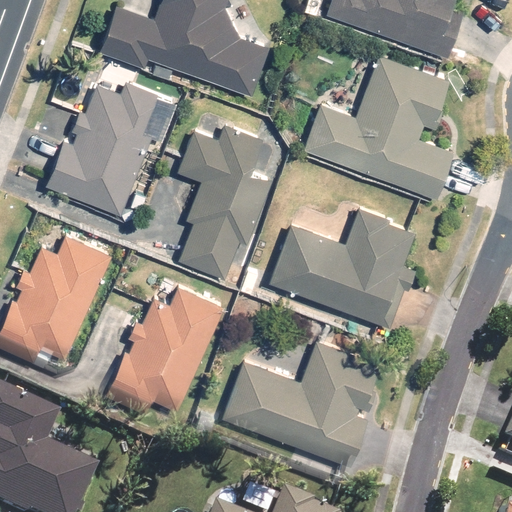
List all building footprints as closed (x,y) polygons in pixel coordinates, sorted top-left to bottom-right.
[(150,51),(255,89),(272,42),(243,32),(228,0),(164,0),(159,14),(121,0),(119,0),(103,44),(147,60),(150,51)] [(333,0),(331,7),(448,52),(466,4),(457,1),(457,0),(333,0)] [(445,99),(453,77),(381,50),(359,111),(321,98),(304,143),(441,193),(458,147),(420,133),(425,120),(439,125),(448,101),(445,99)] [(122,209),(154,128),(146,125),(160,89),(129,77),(125,88),(100,78),(90,103),(82,100),(49,181),(122,209)] [(250,236),(274,172),(254,165),(266,132),(227,117),(221,133),(197,123),(181,164),(205,173),(190,213),(195,215),(181,251),(228,269),(241,233),(250,236)] [(410,250),(419,228),(391,218),(392,214),(361,202),(347,238),(292,217),(271,275),(397,322),(422,254),(410,250)] [(67,348),(112,249),(69,230),(61,248),(43,240),(0,335),(0,336),(35,353),(42,337),(67,348)] [(179,400),(226,300),(181,279),(172,299),(154,291),(109,388),(147,405),(154,389),(179,400)] [(363,401),(374,405),(382,380),(377,378),(384,358),(317,334),(303,374),(247,353),(226,410),(356,457),(372,413),(360,409),(363,401)] [(0,500),(25,511),(73,511),(97,462),(44,438),(58,409),(0,381),(0,500)] [(511,412),(503,434),(511,438),(511,412)] [(335,511),(336,510),(279,488),(269,511),(243,511),(210,499),(204,511),(335,511)]
